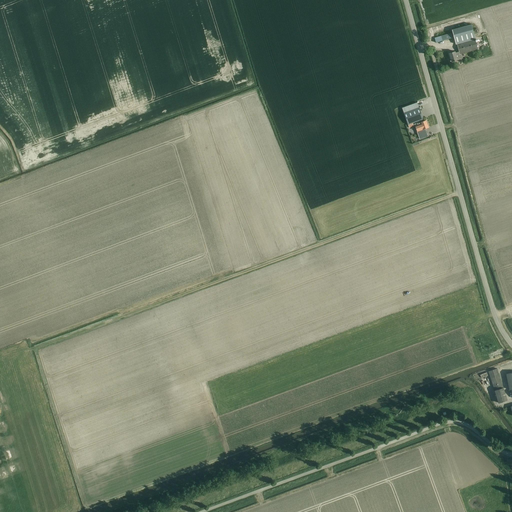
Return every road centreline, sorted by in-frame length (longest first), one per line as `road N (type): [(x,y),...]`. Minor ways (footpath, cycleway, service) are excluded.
road 1 (unclassified): [(511,343),(493,310),(404,0)]
road 2 (track): [(139,308),(459,192)]
road 3 (unclassified): [(206,511),(453,420),(511,454)]
